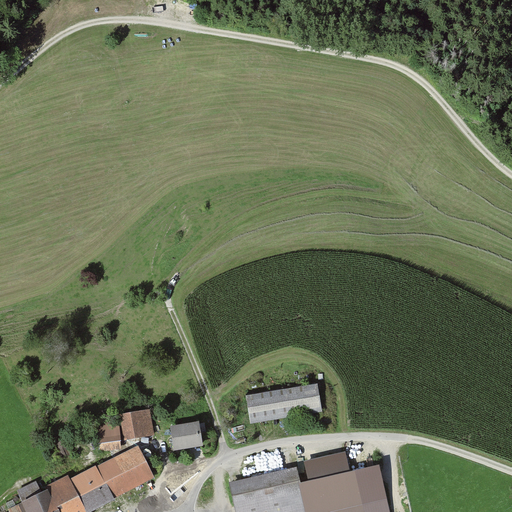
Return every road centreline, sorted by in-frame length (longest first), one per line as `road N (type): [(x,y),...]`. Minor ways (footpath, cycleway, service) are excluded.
road 1 (track): [(511,173),(419,76),(357,54),(141,18),(89,20),(0,85)]
road 2 (track): [(226,457),(166,303),(175,275)]
